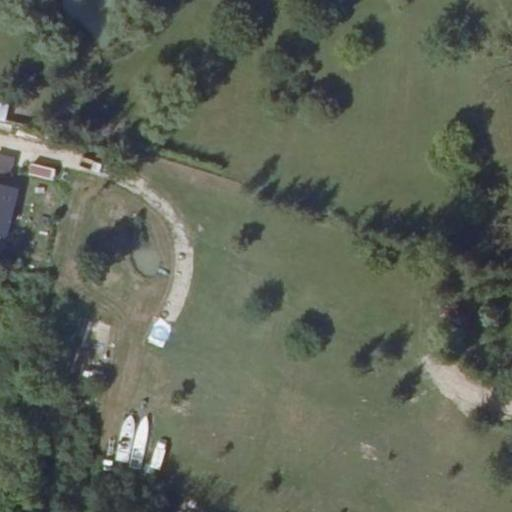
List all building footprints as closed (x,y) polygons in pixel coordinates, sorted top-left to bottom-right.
[(0,136),(10,105),(0,102),(0,136)] [(0,166),(11,168),(14,155),(0,151),(0,166)] [(71,178),(73,158),(20,151),(17,170),(71,178)] [(0,203),(10,206),(14,189),(0,185),(0,203)] [(49,221),(56,192),(41,189),(35,218),(49,221)] [(0,247),(5,248),(9,229),(13,209),(0,206),(0,247)] [(17,231),(20,211),(13,209),(9,229),(17,231)]
